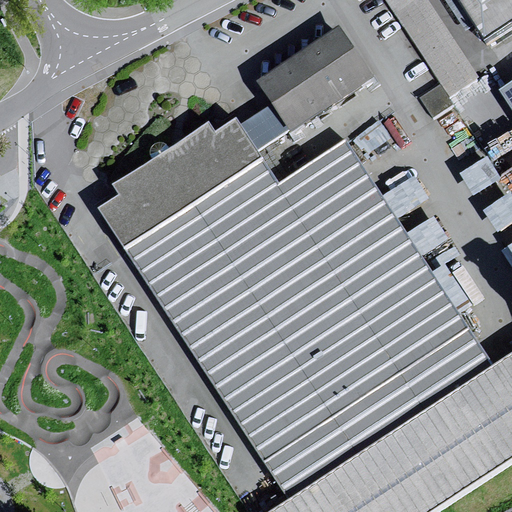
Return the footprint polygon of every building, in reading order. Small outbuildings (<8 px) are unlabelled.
[(432,0),(385,0),(450,96),(482,74),(432,0)] [(511,0),(474,0),(500,39),(511,31),(511,0)] [(347,34),(266,88),(296,131),(376,78),(347,34)] [(289,511),(441,511),(511,466),(511,364),(501,372),(353,144),(283,189),(242,127),(105,215),(296,508),(289,511)] [(476,191),(502,176),(491,155),(465,170),(476,191)] [(511,194),(488,207),(498,226),(511,218),(511,194)]
